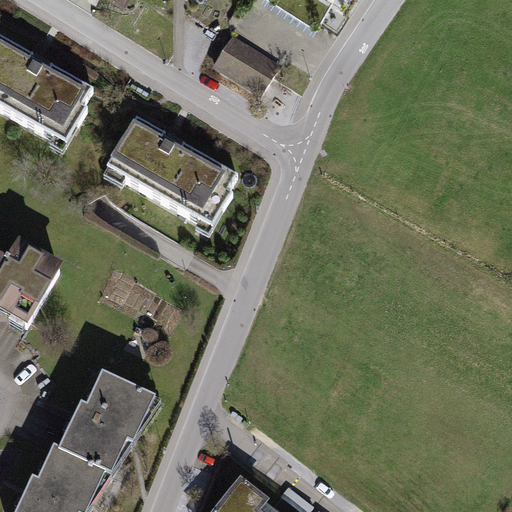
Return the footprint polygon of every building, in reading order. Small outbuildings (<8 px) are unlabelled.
[(100,92),(5,40),(0,48),(0,103),(72,143),(100,92)] [(279,71),(233,42),(216,70),(262,98),(279,71)] [(245,173),(143,117),(117,165),(219,221),(245,173)] [(0,251),(0,306),(32,327),(68,260),(25,236),(17,251),(5,244),(0,252),(0,251)] [(109,367),(73,446),(115,465),(121,468),(134,438),(142,442),(164,392),(109,367)] [(115,465),(73,446),(60,441),(46,472),(41,470),(21,511),(85,511),(87,509),(94,511),(115,465)] [(240,486),(219,511),(265,511),(269,508),(240,486)]
